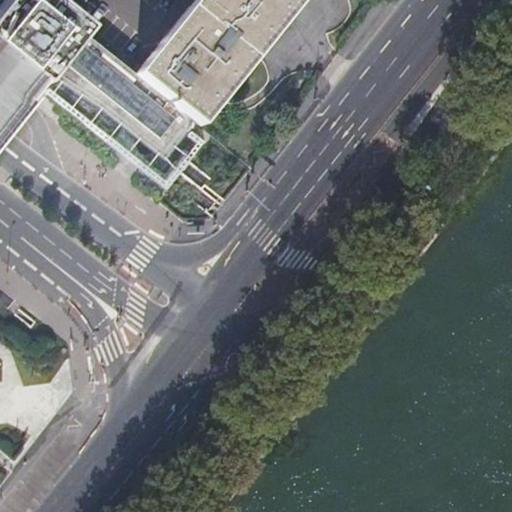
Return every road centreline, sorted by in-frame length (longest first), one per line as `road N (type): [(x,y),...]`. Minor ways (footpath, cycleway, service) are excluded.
road 1 (primary): [(254,344),(311,299),(511,20)]
road 2 (secondary): [(432,12),(363,61),(213,247),(180,257),(141,252)]
road 3 (primary): [(432,12),(202,327)]
road 4 (secondary): [(0,210),(123,301),(202,327)]
road 5 (secondary): [(0,234),(92,317),(130,413)]
road 6 (primary): [(86,511),(197,380),(207,356),(202,327)]
road 7 (primary): [(120,511),(254,344)]
road 8 (secondary): [(141,252),(0,148)]
road 9 (primary): [(130,413),(49,511)]
